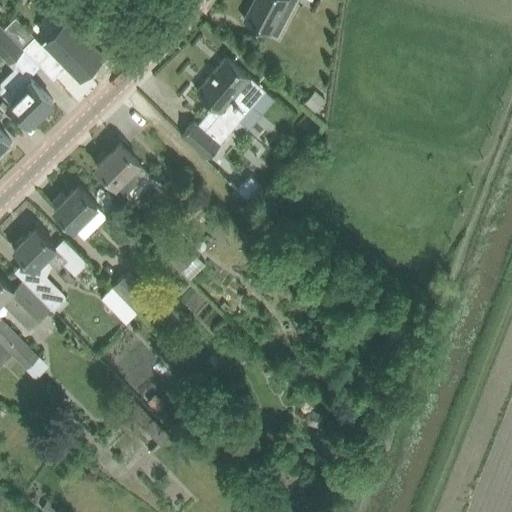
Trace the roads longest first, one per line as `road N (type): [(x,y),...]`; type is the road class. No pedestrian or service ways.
road 1 (track): [(425,362),(122,83)]
road 2 (track): [(361,511),(511,131)]
road 3 (tertiary): [(0,203),(197,0)]
